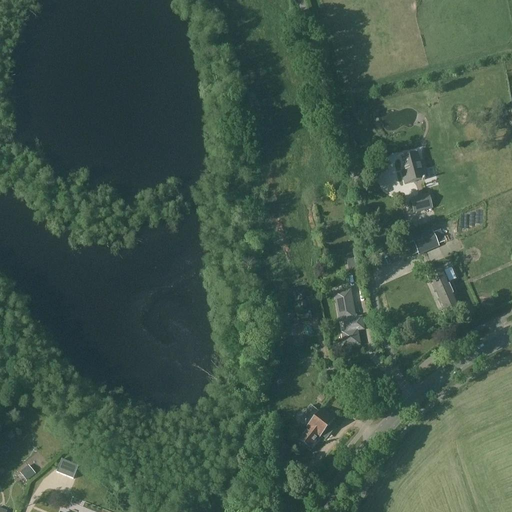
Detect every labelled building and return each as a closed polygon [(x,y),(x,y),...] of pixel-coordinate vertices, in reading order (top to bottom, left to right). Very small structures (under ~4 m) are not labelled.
[(405,171),(401,173),(404,185),(417,182),(424,180),(422,170),(425,169),(423,161),(419,162),(417,153),(401,157),(405,171)] [(409,196),(417,193),(413,184),(405,188),(409,196)] [(429,196),(419,199),(423,211),(432,209),(429,196)] [(418,256),(424,253),(439,247),(437,243),(444,240),(440,230),(433,233),(432,231),(411,240),(412,243),(407,245),(412,256),(417,254),(418,256)] [(393,272),(396,277),(399,275),(402,280),(412,273),(406,264),(393,272)] [(453,296),(456,295),(456,293),(455,291),(455,289),(454,288),(453,286),(452,284),(451,283),(447,284),(442,271),(428,277),(445,316),(446,316),(448,317),(452,316),(452,313),(459,310),(453,296)] [(412,281),(405,282),(407,290),(414,289),(412,281)] [(335,293),(337,308),(340,322),(343,322),(345,333),(342,334),(344,348),(359,345),(356,331),(360,330),(360,326),(362,325),(361,318),(354,319),(350,291),(335,293)] [(304,418),(310,424),(305,430),(306,431),(298,440),(309,449),(317,439),(318,440),(335,420),(322,410),(319,414),(310,407),(302,416),(304,418)] [(281,443),(271,454),(269,457),(279,465),(291,451),(281,443)] [(78,467),(61,461),(56,473),(73,480),(78,467)] [(26,482),(34,474),(27,466),(19,473),(26,482)]
